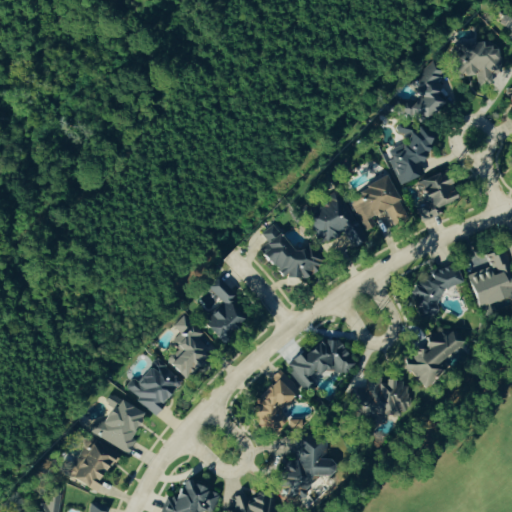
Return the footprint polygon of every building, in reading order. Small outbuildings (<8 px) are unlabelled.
[(444,51),(453,85),(475,80),(477,88),(493,83),(491,75),(503,72),(497,49),(491,51),(488,40),(444,51)] [(449,88),(429,67),(408,86),(422,101),(415,108),(426,121),(444,104),(438,98),(449,88)] [(400,185),(422,174),(416,162),(433,154),(424,136),(422,137),(419,130),(410,134),(404,122),(396,126),(405,144),(385,154),(400,185)] [(437,208),(455,202),(443,172),(415,182),(424,206),(416,209),(421,222),(439,216),(437,208)] [(390,226),(405,218),(386,178),(347,197),(364,231),(374,226),(370,218),(383,211),(390,226)] [(343,234),(350,248),(363,242),(339,194),(303,213),(319,246),(343,234)] [(288,255),(276,227),(260,233),(266,246),(262,247),(278,286),(317,270),(307,247),(288,255)] [(488,268),(465,277),(477,309),(511,295),(511,277),(502,251),(484,258),(488,268)] [(417,323),(441,317),(435,290),(458,285),(454,266),(421,273),(423,282),(408,286),(417,323)] [(215,282),(207,290),(222,305),(202,326),(221,343),(248,315),(215,282)] [(172,328),(178,334),(170,343),(177,349),(166,362),(183,379),(204,357),(192,345),(201,335),(183,317),(172,328)] [(352,391),(356,418),(358,422),(368,430),(410,409),(407,390),(403,382),(404,381),(412,380),(417,389),(429,388),(438,376),(453,368),(447,364),(454,360),(450,357),(460,343),(457,335),(450,331),(431,334),(418,351),(414,352),(409,359),(402,360),(403,372),(398,379),(395,377),(382,383),(377,379),(352,391)] [(307,391),(316,381),(315,380),(327,368),(339,379),(354,363),(323,333),(286,371),(307,391)] [(152,414),(180,383),(155,360),(126,391),(152,414)] [(128,454),(134,442),(130,440),(143,414),(108,396),(104,405),(109,407),(94,436),(128,454)] [(283,495),(331,480),(316,434),(293,441),(299,459),(280,465),(283,476),(277,478),(283,495)] [(96,493),(115,453),(87,440),(68,479),(96,493)] [(160,511),(201,511),(202,511),(205,511),(212,511),(219,494),(198,486),(202,477),(196,474),(191,485),(182,482),(174,501),(166,498),(160,511)] [(229,500),(232,508),(225,511),(267,511),(259,489),(229,500)]
